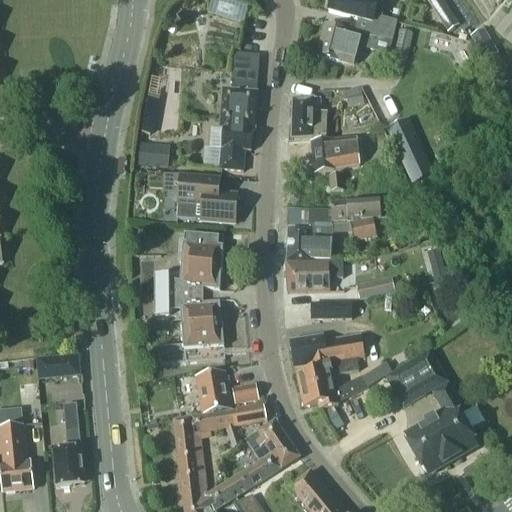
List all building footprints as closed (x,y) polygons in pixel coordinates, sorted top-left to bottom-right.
[(359,22),(356,33),(392,42),(397,25),(374,19),(378,2),(371,0),(331,0),(328,14),(359,22)] [(435,0),(428,5),(447,35),(458,27),(441,0),(435,0)] [(325,27),(317,58),(354,68),(359,48),(389,56),(392,44),(325,27)] [(470,38),(485,63),(499,55),(484,30),(470,38)] [(400,33),(394,60),(406,62),(412,36),(400,33)] [(220,132),(218,154),(221,154),(220,170),(220,172),(243,174),(245,153),(251,154),(253,133),(254,133),(257,95),(256,95),(257,85),(256,85),(234,83),(233,93),(223,92),(220,132)] [(360,89),(344,92),(348,109),(363,105),(360,89)] [(325,137),(327,115),(319,115),(320,101),(292,103),(291,141),(312,139),(319,139),(319,137),(325,137)] [(374,125),(362,128),(364,135),(376,133),(374,125)] [(139,140),(137,163),(167,166),(170,143),(139,140)] [(315,144),(314,176),(334,173),(361,168),(361,142),(335,142),(315,144)] [(179,177),(176,221),(200,222),(199,226),(235,228),(238,196),(220,195),(221,181),(179,177)] [(344,193),(342,177),(329,178),(330,194),(344,193)] [(356,222),(380,220),(379,201),(347,204),(331,205),(332,214),(332,225),(357,223),(356,222)] [(332,240),(328,240),(329,236),(327,236),(328,229),(332,229),(332,225),(332,214),(310,213),(309,229),(311,229),(311,233),(288,232),(286,264),(310,263),(310,260),(331,261),(332,240)] [(373,221),(350,226),(354,244),(377,239),(373,221)] [(221,270),(224,237),(184,234),(181,267),(180,267),(180,269),(181,269),(180,285),(169,284),(169,279),(154,279),(155,299),(220,299),(219,293),(221,272),(222,272),(223,271),(221,270)] [(329,281),(343,280),(343,264),(286,266),(288,295),(330,295),(329,281)] [(392,283),(392,281),(356,289),(358,302),(406,291),(404,281),(392,283)] [(222,327),(220,305),(220,299),(155,299),(155,321),(170,321),(170,315),(180,314),(182,331),(181,331),(181,332),(182,332),(183,347),(157,350),(159,368),(225,361),(222,328),(223,328),(223,327),(222,327)] [(311,322),(351,322),(351,306),(311,306),(311,322)] [(323,339),(291,344),(295,371),(310,368),(345,362),(356,360),(364,359),(360,339),(342,342),(324,345),(323,339)] [(430,355),(387,380),(403,409),(446,384),(430,355)] [(55,358),(57,378),(81,376),(79,356),(55,358)] [(311,372),(296,375),(300,393),(333,386),(332,379),(359,373),(356,360),(345,362),(310,368),(311,372)] [(333,386),(300,393),(304,410),(319,407),(320,412),(338,408),(337,405),(367,388),(367,387),(391,375),(386,365),(363,380),(346,388),(335,395),(333,386)] [(202,418),(232,412),(225,375),(221,377),(221,376),(196,381),(202,418)] [(259,402),(256,386),(232,391),(235,407),(259,402)] [(426,477),(477,448),(458,415),(463,412),(448,386),(433,395),(443,413),(420,427),(422,430),(405,440),(426,477)] [(191,421),(173,423),(184,511),(219,511),(220,511),(210,497),(208,499),(202,503),(193,438),(200,437),(216,434),(232,430),(265,423),(266,423),(263,405),(236,411),(237,414),(213,419),(213,417),(191,422),(191,421)] [(72,488),(84,487),(81,451),(80,451),(76,406),(63,408),(67,452),(53,453),(56,489),(60,489),(63,491),(68,490),(72,488)] [(334,433),(343,428),(333,411),(324,416),(334,433)] [(260,465),(210,497),(220,511),(259,486),(298,461),(300,460),(275,423),(245,442),(260,465)] [(17,493),(33,491),(31,464),(26,465),(23,428),(5,430),(0,430),(0,477),(1,494),(5,494),(7,496),(15,495),(17,493)] [(342,511),(310,473),(289,491),(305,511),(342,511)] [(238,504),(237,504),(241,511),(258,511),(252,502),(254,501),(252,498),(251,498),(253,500),(241,508),(238,504)]
